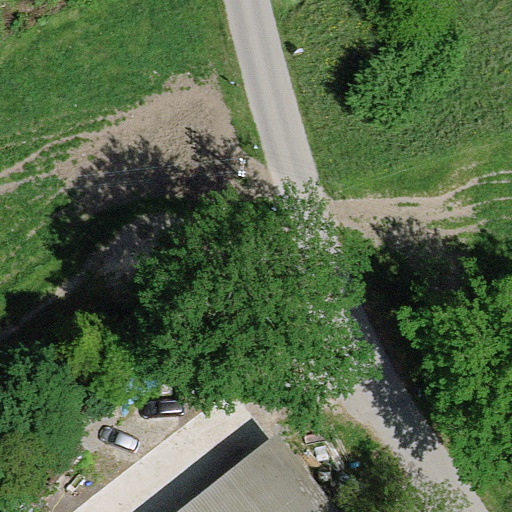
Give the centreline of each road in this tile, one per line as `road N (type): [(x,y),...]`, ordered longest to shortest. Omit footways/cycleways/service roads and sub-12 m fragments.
road 1 (unclassified): [(468,511),(378,365),(287,144),(247,0)]
road 2 (unknown): [(378,365),(212,451),(147,511)]
